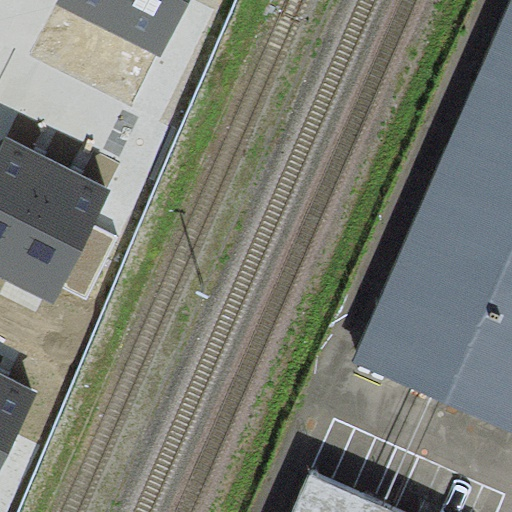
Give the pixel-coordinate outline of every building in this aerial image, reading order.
[(190,0),(59,0),(59,2),(164,54),(190,0)] [(511,0),(507,0),(352,362),(511,429),(511,0)] [(110,189),(5,135),(0,145),(0,269),(54,297),(60,285),(87,298),(119,237),(92,223),(110,189)] [(0,466),(38,391),(0,372),(0,466)] [(406,511),(304,468),(284,511),(406,511)]
